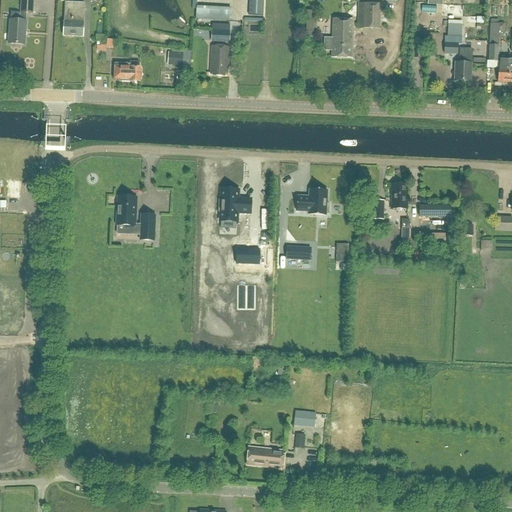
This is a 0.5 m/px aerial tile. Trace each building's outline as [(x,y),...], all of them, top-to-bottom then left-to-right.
[(21,0),(20,13),(33,14),(34,0),(21,0)] [(249,0),(248,16),(262,16),(263,0),(249,0)] [(65,3),(63,36),(83,37),(84,4),(65,3)] [(364,5),(363,29),(379,29),(380,5),(364,5)] [(26,21),(10,20),(8,44),(24,45),(26,21)] [(351,59),(353,21),(333,20),(331,58),(351,59)] [(229,43),(230,32),(230,24),(211,24),(211,42),(229,43)] [(460,54),(461,44),(461,38),(447,37),(447,44),(445,44),(444,54),(460,54)] [(490,46),(489,61),(498,61),(499,46),(490,46)] [(229,47),(211,47),(210,73),(212,74),(212,76),(224,77),(225,74),(227,74),(229,47)] [(167,66),(182,67),(183,54),(167,53),(167,66)] [(453,81),(469,82),(471,55),(462,54),(461,64),(454,63),(453,81)] [(498,83),(508,83),(509,61),(500,61),(500,68),(498,68),(498,83)] [(129,62),(129,64),(114,64),(114,80),(129,80),(129,82),(140,82),(140,69),(139,69),(139,63),(129,62)] [(327,184),(309,184),(309,191),(297,190),(297,206),(308,206),(308,209),(326,209),(326,208),(329,208),(329,198),(327,197),(327,184)] [(390,209),(407,209),(407,184),(390,184),(390,196),(391,196),(391,206),(390,206),(390,209)] [(238,191),(221,190),(221,201),(219,201),(218,212),(220,212),(220,222),(221,222),(236,222),(237,223),(237,213),(250,214),(251,200),(238,200),(238,191)] [(153,241),(154,216),(141,215),(141,226),(135,225),(136,198),(131,198),(131,196),(123,195),(122,197),(118,197),(116,226),(128,226),(127,235),(140,235),(140,241),(153,241)] [(374,201),(373,220),(384,220),(384,201),(374,201)] [(455,206),(419,206),(419,218),(438,217),(438,219),(454,218),(455,206)] [(510,232),(511,218),(495,217),(494,231),(510,232)] [(444,234),(430,234),(429,246),(444,246),(444,234)] [(492,242),(481,242),(480,252),(492,252),(492,242)] [(350,264),(350,247),(338,247),(338,264),(350,264)] [(310,249),(292,248),(292,260),(310,261),(310,249)] [(298,413),(297,419),(295,419),(294,425),(325,429),(326,422),(313,421),(314,415),(298,413)] [(296,434),(295,448),(304,449),(305,435),(296,434)] [(320,449),(323,449),(323,439),(311,439),(311,449),(312,449),(312,460),(320,460),(320,449)] [(249,447),(247,465),(283,469),(285,451),(249,447)]
